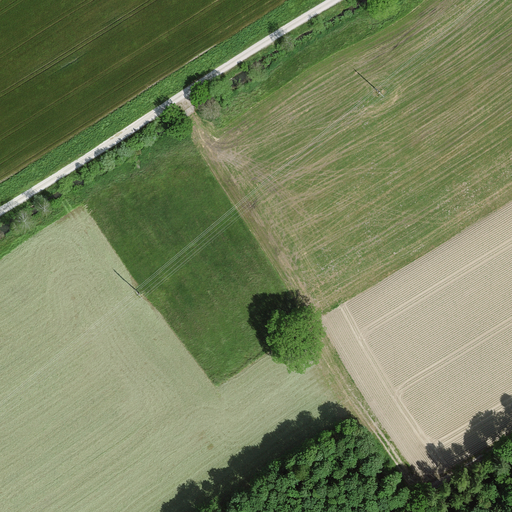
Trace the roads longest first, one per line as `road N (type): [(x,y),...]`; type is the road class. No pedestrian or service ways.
road 1 (track): [(335,0),(0,211)]
road 2 (track): [(511,427),(379,511)]
